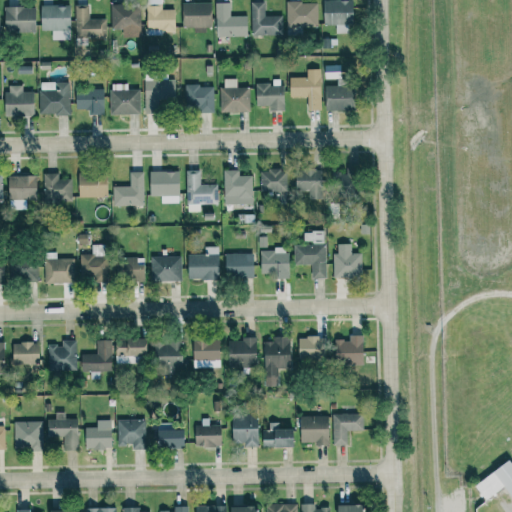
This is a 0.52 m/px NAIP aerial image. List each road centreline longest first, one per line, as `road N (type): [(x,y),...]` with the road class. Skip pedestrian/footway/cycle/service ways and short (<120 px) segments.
road 1 (residential): [(378,0),(391,511)]
road 2 (residential): [(0,479),(391,472)]
road 3 (residential): [(0,315),(387,310)]
road 4 (residential): [(0,149),(382,143)]
